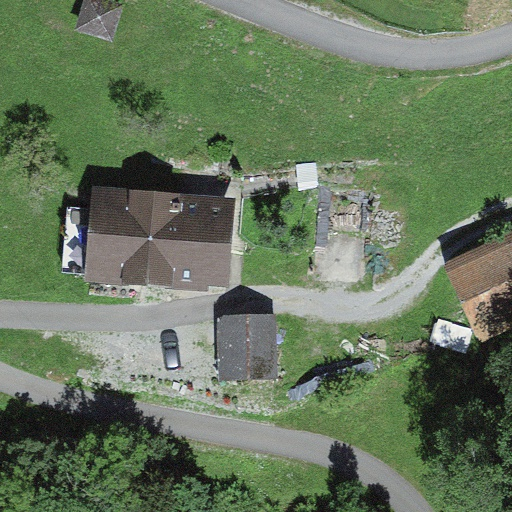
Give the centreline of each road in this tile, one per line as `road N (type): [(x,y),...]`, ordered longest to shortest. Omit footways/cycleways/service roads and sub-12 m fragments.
road 1 (unclassified): [(0,316),(147,317),(267,298),(363,309),(403,291),(460,236),(511,216)]
road 2 (tertiary): [(511,38),(438,56),(372,49),(235,0)]
